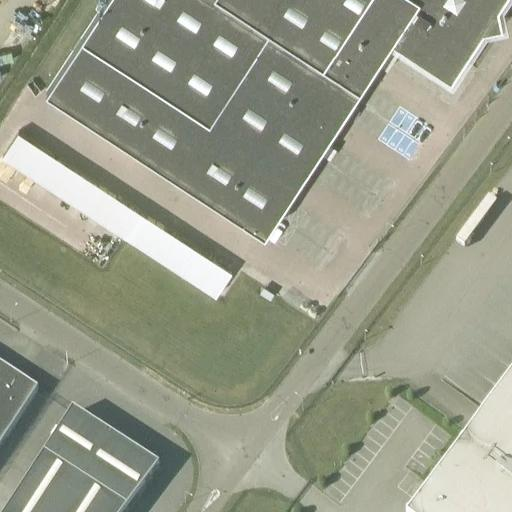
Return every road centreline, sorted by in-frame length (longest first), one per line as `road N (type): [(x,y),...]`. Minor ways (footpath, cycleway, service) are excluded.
road 1 (unclassified): [(245,455),(511,102)]
road 2 (unclassified): [(245,455),(0,295)]
road 3 (unknown): [(318,359),(370,373),(440,345),(511,247)]
